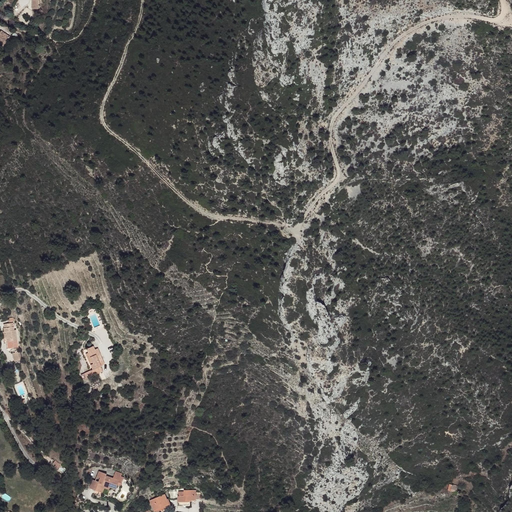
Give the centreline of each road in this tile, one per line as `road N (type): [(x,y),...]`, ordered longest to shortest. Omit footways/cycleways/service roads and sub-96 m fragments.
road 1 (track): [(144,0),(100,113),(107,130),(199,210),(293,228),(337,177),(325,126),(394,42),(450,15),(505,22),(499,0)]
road 2 (track): [(0,16),(61,43),(80,39),(95,0)]
road 3 (unclassified): [(64,511),(57,484),(0,410)]
